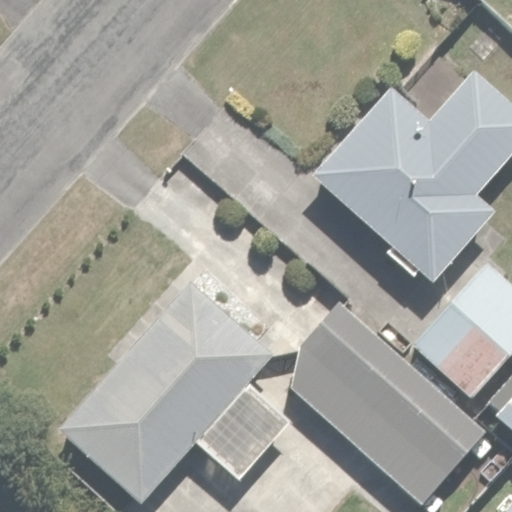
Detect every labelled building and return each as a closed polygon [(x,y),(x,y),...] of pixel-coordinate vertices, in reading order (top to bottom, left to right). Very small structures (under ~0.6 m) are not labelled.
[(304,166),(427,276),(492,202),(476,188),(511,147),(511,104),(462,60),(416,112),(381,80),(304,166)] [(469,394),(511,341),(511,286),(479,258),(407,341),(469,394)] [(185,274),(52,420),(135,496),(189,437),(231,475),(282,419),(236,377),(264,346),(185,274)] [(285,357),(284,383),(415,500),(477,431),(334,303),(285,357)] [(511,398),(501,411),(511,421),(511,398)] [(511,511),(511,498),(499,511),(511,511)]
